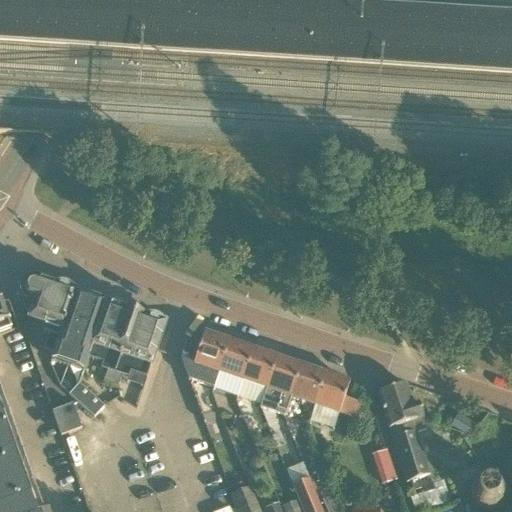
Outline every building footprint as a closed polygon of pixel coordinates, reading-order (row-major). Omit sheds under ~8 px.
[(47,3),(0,0),(0,22),(46,26),(46,21),(58,22),(58,15),(58,9),(47,8),(47,3)] [(331,22),(177,13),(176,24),(175,36),(329,45),(329,38),(340,38),(340,34),(340,30),(330,29),(331,22)] [(495,58),(511,58),(511,32),(496,32),(478,31),(477,44),(476,57),(495,58)] [(27,300),(29,301),(26,310),(32,319),(46,324),(43,332),(49,334),(44,350),(54,354),(74,294),(72,293),(67,289),(62,287),(56,287),(54,287),(54,286),(40,282),(36,281),(30,281),(25,284),(22,289),(23,295),(25,298),(27,300)] [(74,293),(74,294),(54,354),(51,361),(83,372),(88,358),(106,304),(74,293)] [(0,303),(0,511),(35,511),(0,411),(0,335),(12,331),(0,303)] [(103,383),(110,386),(132,321),(125,318),(128,312),(127,309),(124,311),(122,310),(116,305),(108,305),(106,304),(88,358),(102,363),(100,369),(107,371),(103,383)] [(139,323),(132,321),(110,386),(117,388),(122,376),(128,378),(130,372),(146,378),(158,343),(164,324),(161,323),(157,320),(152,318),(147,318),(145,318),(144,315),(142,316),(139,323)] [(217,374),(228,343),(204,335),(195,363),(194,363),(194,364),(180,359),(188,380),(212,388),(217,374)] [(241,382),(252,351),(228,343),(217,374),(241,382)] [(265,390),(277,360),(252,351),(241,382),(265,390)] [(277,360),(265,390),(259,406),(282,415),(289,398),(300,368),(277,360)] [(300,368),(289,398),(314,407),(325,376),(300,368)] [(325,376),(314,407),(339,415),(354,420),(359,405),(344,399),(349,384),(325,376)] [(79,385),(68,396),(94,419),(104,408),(79,385)] [(406,386),(378,395),(377,395),(388,429),(416,420),(423,418),(419,405),(412,407),(406,386)] [(72,405),(52,413),(61,437),(81,429),(72,405)] [(426,477),(429,477),(433,475),(416,420),(388,429),(406,484),(410,483),(413,493),(430,488),(426,477)] [(288,468),(293,484),(310,478),(305,463),(288,468)] [(498,477),(496,476),(489,474),(482,475),(476,479),(472,484),(470,491),(471,498),(475,505),(481,509),(489,511),(496,509),(502,504),(506,496),(506,488),(504,485),(502,481),(500,479),(498,477)] [(322,511),(310,481),(293,488),(302,511),(322,511)] [(260,511),(250,488),(230,496),(236,511),(260,511)] [(322,499),(327,511),(340,511),(333,495),(322,499)] [(422,496),(410,500),(413,511),(427,511),(427,510),(422,496)] [(300,511),(296,502),(282,507),(284,511),(300,511)]
